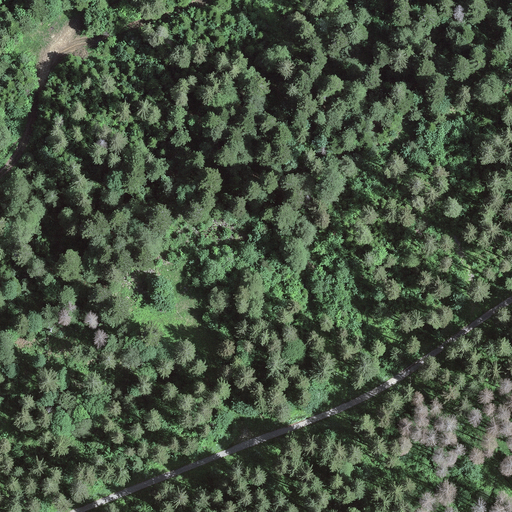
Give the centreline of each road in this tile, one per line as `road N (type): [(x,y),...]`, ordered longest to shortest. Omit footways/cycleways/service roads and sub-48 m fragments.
road 1 (track): [(511,298),(389,384),(76,511)]
road 2 (track): [(0,171),(28,138),(45,67),(123,0)]
